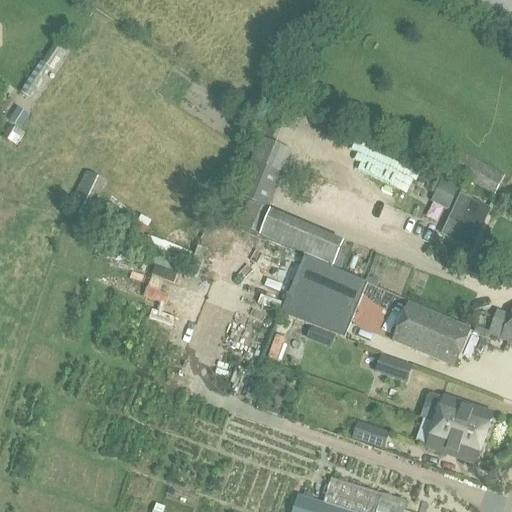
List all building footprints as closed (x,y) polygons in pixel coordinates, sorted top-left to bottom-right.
[(49,68),(61,51),(52,45),(41,62),(40,61),(20,92),(28,98),(44,74),(46,75),(51,69),(49,68)] [(238,196),(249,201),(238,226),(259,235),(296,153),(264,138),(238,196)] [(454,148),(444,166),(497,196),(508,177),(454,148)] [(86,173),(69,209),(87,218),(105,182),(86,173)] [(458,188),(440,180),(430,201),(448,210),(458,188)] [(490,211),(461,197),(456,208),(468,213),(455,241),(472,249),(490,211)] [(271,210),(261,235),(332,267),(342,242),(271,210)] [(305,257),(281,314),(345,338),(368,283),(305,257)] [(466,273),(490,280),(494,266),(470,259),(466,273)] [(409,305),(393,342),(455,368),(470,331),(409,305)] [(497,311),(488,333),(511,343),(511,309),(510,316),(497,311)] [(376,373),(406,383),(412,368),(381,358),(376,373)] [(439,412),(424,407),(420,418),(435,423),(484,440),(493,414),(444,397),(439,412)] [(435,423),(426,449),(475,466),(484,440),(435,423)] [(353,439),(383,450),(388,435),(358,424),(353,439)] [(403,511),(407,503),(382,495),(331,479),(323,504),(297,496),(292,511),(403,511)]
